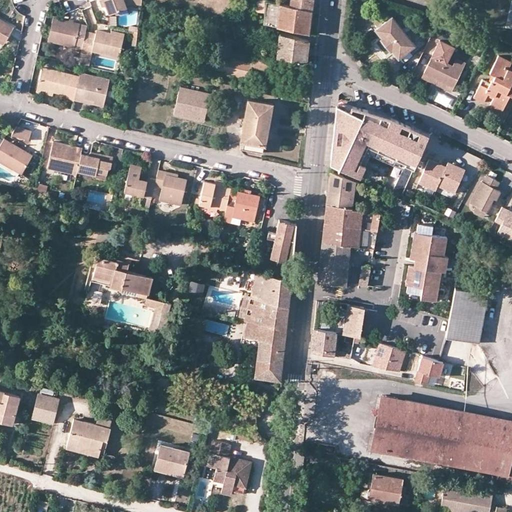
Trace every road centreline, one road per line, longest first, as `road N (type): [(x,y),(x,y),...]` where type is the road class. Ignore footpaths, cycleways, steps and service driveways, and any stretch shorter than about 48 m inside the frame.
road 1 (secondary): [(314,188),(284,511)]
road 2 (residential): [(19,103),(121,142),(314,188)]
road 3 (residential): [(511,155),(327,69)]
road 4 (residential): [(0,468),(154,511)]
